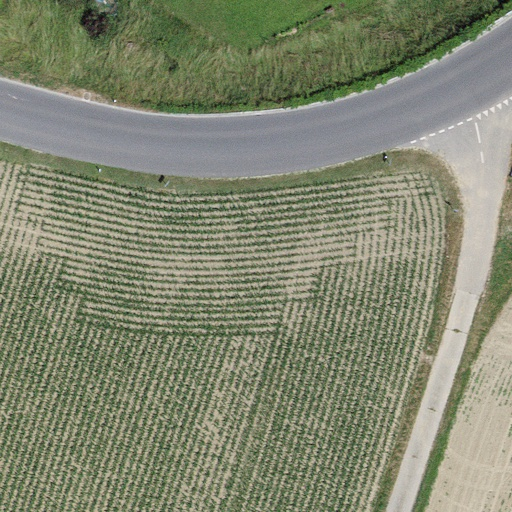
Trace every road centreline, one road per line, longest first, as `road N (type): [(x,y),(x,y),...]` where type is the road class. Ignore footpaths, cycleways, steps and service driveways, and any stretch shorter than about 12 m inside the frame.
road 1 (tertiary): [(511,55),(381,118),(282,142),(227,147),(119,139),(0,108)]
road 2 (track): [(465,83),(483,162),(479,236),(398,511)]
